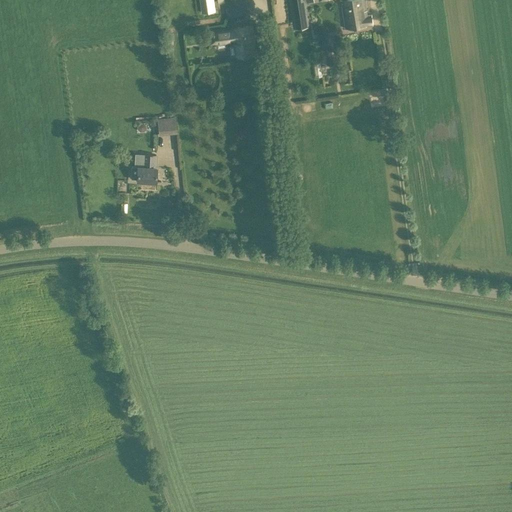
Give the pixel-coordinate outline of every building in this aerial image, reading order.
[(213,0),(200,0),(203,12),(215,10),(213,0)] [(248,14),(246,0),(224,0),(228,17),(248,14)] [(288,0),(293,28),(309,26),(304,0),(288,0)] [(340,0),(345,28),(373,24),(371,14),(368,15),(365,0),(340,0)] [(233,28),(233,29),(209,32),(210,43),(216,42),(216,47),(220,49),(225,48),(228,45),(227,41),(235,40),(235,43),(231,44),(228,47),(229,53),(232,55),(237,54),(237,55),(255,53),(252,25),(233,28)] [(175,116),(157,118),(159,134),(177,133),(175,116)] [(139,123),(137,125),(137,129),(140,131),(144,131),(146,128),(146,125),(143,122),(139,123)] [(156,167),(156,155),(142,154),(141,167),(138,166),(137,180),(155,181),(156,167)]
